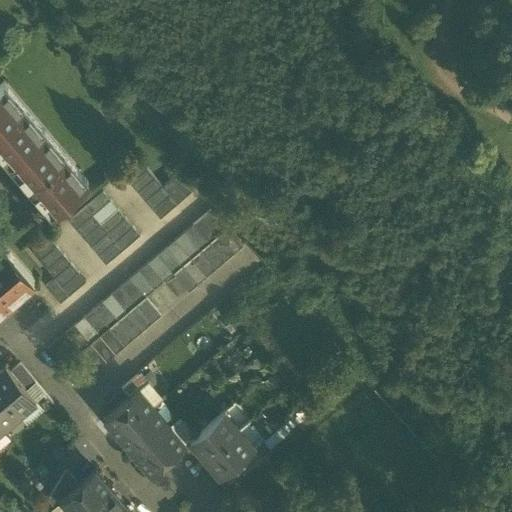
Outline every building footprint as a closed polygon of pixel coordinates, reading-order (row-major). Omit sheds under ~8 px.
[(86,181),(4,84),(4,83),(3,83),(0,85),(0,147),(28,181),(25,184),(33,192),(36,190),(53,210),(52,210),(53,211),(87,181),(87,180),(86,181)] [(123,174),(130,182),(147,168),(140,159),(123,174)] [(130,182),(137,191),(155,177),(147,168),(130,182)] [(185,195),(194,188),(180,171),(171,178),(185,195)] [(137,191),(145,200),(162,185),(155,177),(137,191)] [(177,203),(185,195),(171,178),(162,185),(169,194),(177,203)] [(145,200),(152,208),(169,194),(162,185),(145,200)] [(85,205),(93,214),(109,200),(102,191),(85,205)] [(152,208),(159,217),(177,203),(169,194),(152,208)] [(93,214),(100,223),(117,209),(109,200),(93,214)] [(93,214),(85,205),(68,219),(76,228),(93,214)] [(210,208),(201,216),(217,234),(226,226),(210,208)] [(100,223),(108,231),(124,217),(117,209),(100,223)] [(100,223),(93,214),(76,228),(83,237),(100,223)] [(217,234),(201,216),(192,224),(208,242),(217,234)] [(108,231),(115,240),(132,226),(124,217),(108,231)] [(108,231),(100,223),(83,237),(91,246),(108,231)] [(208,242),(192,224),(183,231),(199,249),(208,242)] [(115,240),(122,249),(139,235),(132,226),(115,240)] [(226,226),(217,234),(234,254),(243,246),(226,226)] [(115,240),(108,231),(91,246),(98,254),(115,240)] [(199,249),(183,231),(174,239),(190,257),(199,249)] [(217,234),(208,242),(225,261),(234,254),(217,234)] [(33,252),(40,260),(56,246),(49,238),(33,252)] [(190,257),(174,239),(165,247),(181,265),(190,257)] [(122,249),(115,240),(98,254),(106,263),(122,249)] [(208,242),(199,249),(216,269),(225,261),(208,242)] [(3,245),(0,247),(0,305),(3,303),(6,306),(15,298),(12,295),(32,278),(33,279),(33,278),(4,244),(3,244),(3,245)] [(40,260),(47,269),(64,255),(56,246),(40,260)] [(181,265),(165,247),(156,255),(172,273),(181,265)] [(199,249),(190,257),(207,277),(216,269),(199,249)] [(47,269),(55,277),(71,263),(64,255),(47,269)] [(172,273),(156,255),(147,263),(163,281),(172,273)] [(190,257),(181,265),(198,285),(207,277),(190,257)] [(55,277),(62,286),(78,272),(71,263),(55,277)] [(163,281),(147,263),(138,270),(154,288),(163,281)] [(181,265),(172,273),(189,292),(198,285),(181,265)] [(154,288),(138,270),(129,278),(145,296),(154,288)] [(62,286),(69,294),(86,280),(78,272),(62,286)] [(55,278),(46,285),(60,302),(68,295),(55,278)] [(145,296),(129,278),(120,286),(136,304),(145,296)] [(136,304),(120,286),(111,293),(127,311),(136,304)] [(127,311),(111,293),(102,301),(118,319),(127,311)] [(145,296),(136,304),(152,322),(161,314),(145,296)] [(118,319),(102,301),(93,309),(109,327),(118,319)] [(136,304),(127,311),(142,330),(152,322),(136,304)] [(109,327),(93,309),(84,317),(100,335),(109,327)] [(127,311),(118,319),(133,337),(142,330),(127,311)] [(100,335),(84,317),(75,325),(91,343),(100,335)] [(118,319),(109,327),(124,345),(133,337),(118,319)] [(91,343),(75,325),(66,332),(81,350),(91,343)] [(124,345),(109,327),(100,335),(115,353),(124,345)] [(81,350),(66,332),(57,340),(73,358),(81,350)] [(115,353),(100,335),(91,343),(106,361),(115,353)] [(73,358),(57,340),(48,348),(64,366),(73,358)] [(106,361),(91,343),(81,350),(97,368),(106,361)] [(35,381),(20,363),(11,370),(26,389),(35,381)] [(11,370),(6,364),(0,369),(0,392),(19,415),(36,400),(26,389),(11,370)] [(140,372),(121,387),(129,396),(139,388),(147,380),(140,372)] [(129,396),(105,417),(120,435),(154,406),(139,388),(129,396)] [(19,415),(0,392),(0,426),(2,429),(19,415)] [(154,406),(120,435),(136,453),(169,425),(154,406)] [(223,410),(190,439),(205,457),(239,429),(223,410)] [(169,425),(136,453),(151,471),(185,443),(169,425)] [(239,429),(205,457),(221,475),(236,463),(254,447),(253,446),(239,429)] [(254,447),(236,463),(244,472),(271,448),(263,438),(253,446),(254,447)] [(79,482),(66,467),(47,498),(54,506),(62,499),(61,497),(79,482)] [(79,482),(61,497),(62,499),(72,511),(82,511),(110,488),(111,488),(95,469),(79,482)] [(82,511),(119,511),(126,507),(110,488),(82,511)]
